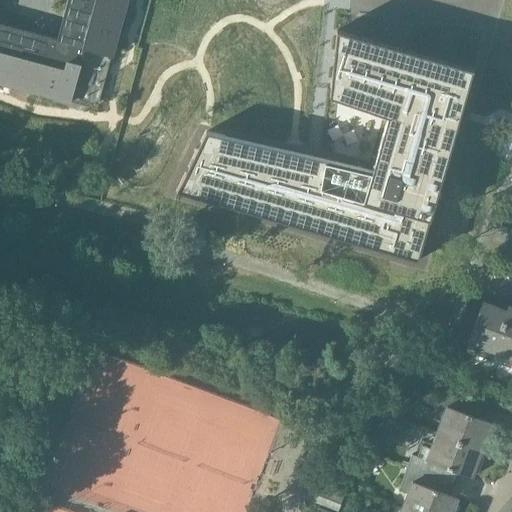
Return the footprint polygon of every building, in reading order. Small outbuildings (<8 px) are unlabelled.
[(0,0),(0,82),(70,102),(71,97),(80,65),(75,64),(75,66),(69,64),(69,62),(56,59),(61,41),(61,40),(57,39),(0,23),(0,0)] [(67,0),(63,17),(69,19),(63,41),(61,41),(56,59),(69,62),(69,64),(75,66),(75,64),(80,65),(71,97),(96,104),(110,55),(112,56),(126,0),(67,0)] [(206,132),(177,192),(419,261),(459,119),(473,69),(368,39),(337,30),(330,97),(350,103),(391,118),(376,171),(225,136),(206,132)] [(483,301),(468,342),(469,342),(466,349),(491,358),(492,354),(503,358),(502,363),(511,366),(511,306),(509,306),(508,311),(483,301)] [(441,418),(436,433),(481,450),(483,446),(487,447),(493,430),(489,429),(492,423),(478,418),(482,406),(441,391),(432,415),(441,418)] [(484,457),(480,455),(481,450),(436,433),(430,449),(421,445),(417,456),(411,454),(407,467),(440,479),(452,483),(456,472),(471,478),(473,472),(478,474),(484,457)] [(440,479),(407,467),(398,490),(407,493),(401,509),(410,511),(456,511),(459,506),(455,504),(457,498),(435,490),(440,479)] [(345,511),(351,497),(308,481),(302,498),(328,507),(326,511),(345,511)]
